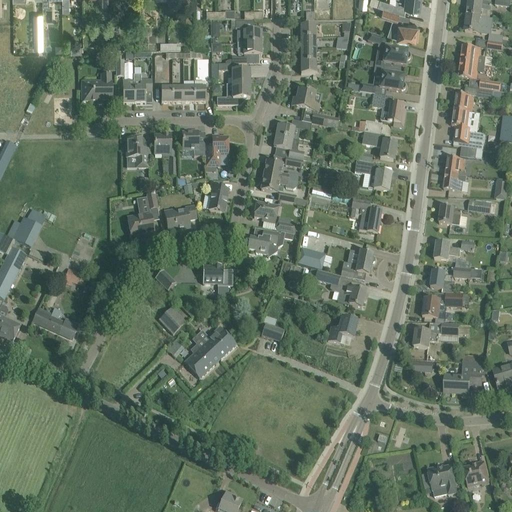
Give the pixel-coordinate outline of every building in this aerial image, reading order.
[(371,0),(370,4),(383,8),(393,11),(393,4),(380,0),(371,0)] [(396,0),(396,5),(405,6),(419,8),(419,0),(396,0)] [(496,0),(495,7),(511,9),(511,1),(501,0),(496,0)] [(469,2),(467,17),(480,19),(480,18),(490,19),(490,12),(491,5),(482,4),(482,3),(469,2)] [(396,22),(397,13),(393,11),(383,8),(381,13),(380,17),(396,22)] [(313,14),(306,14),(306,22),(314,22),(313,14)] [(480,19),(467,17),(465,33),(478,35),(487,36),(488,29),(491,30),(492,21),(480,20),(480,19)] [(231,31),(243,31),(243,21),(231,22),(231,31)] [(364,21),(354,22),(354,30),(358,32),(361,33),(364,21)] [(42,24),(33,24),(34,50),(43,50),(42,24)] [(211,24),(212,39),(220,39),(219,24),(211,24)] [(396,39),(415,41),(417,41),(418,32),(416,32),(416,26),(406,25),(398,24),(397,31),(396,39)] [(300,28),(300,40),(315,40),(315,28),(300,28)] [(243,44),(243,45),(261,45),(261,36),(259,33),(236,33),(237,45),(243,44)] [(384,39),(370,35),(367,44),(382,48),(384,39)] [(488,43),(502,45),(503,38),(489,36),(488,43)] [(300,40),(300,52),(315,52),(315,40),(300,40)] [(476,48),(487,50),(488,43),(477,42),(476,48)] [(488,43),(487,51),(497,52),(497,45),(488,43)] [(261,45),(243,45),(244,51),(237,51),(237,56),(238,57),(243,57),(259,57),(262,54),(261,45)] [(78,46),(70,46),(70,54),(78,54),(78,46)] [(463,48),(461,64),(485,67),(486,59),(479,59),(480,50),(463,48)] [(376,61),(375,69),(400,73),(401,68),(405,69),(406,62),(407,62),(408,62),(409,62),(409,61),(410,61),(410,60),(410,59),(411,59),(411,58),(410,58),(410,57),(410,56),(409,56),(409,55),(408,55),(407,55),(407,53),(386,50),(384,63),(376,61)] [(300,52),(301,64),(315,64),(315,52),(300,52)] [(232,58),(232,66),(247,66),(247,59),(238,59),(235,58),(232,58)] [(124,63),(116,62),(116,79),(124,79),(124,63)] [(315,64),(301,64),(301,76),(316,76),(315,64)] [(485,67),(461,64),(459,80),(476,82),(477,73),(484,74),(485,67)] [(226,73),(226,66),(218,66),(211,67),(211,82),(218,82),(218,73),(226,73)] [(400,73),(375,69),(374,76),(381,77),(379,90),(401,94),(401,92),(402,92),(403,92),(404,92),(404,91),(405,91),(405,90),(406,89),(406,88),(405,87),(405,86),(404,85),(403,85),(402,85),(403,78),(400,78),(400,73)] [(232,80),(232,87),(249,87),(249,73),(228,73),(228,80),(232,80)] [(134,83),(134,106),(146,105),(145,95),(152,95),(152,81),(141,82),(141,76),(134,77),(134,83)] [(82,83),(82,104),(97,104),(97,106),(112,106),(112,83),(111,83),(111,77),(101,77),(101,83),(82,83)] [(134,106),(134,83),(128,83),(128,82),(123,82),(123,106),(134,106)] [(494,93),(500,94),(501,85),(481,83),(480,91),(494,93)] [(374,96),(375,88),(360,86),(360,88),(359,94),(373,96),(374,96)] [(249,87),(232,87),(232,94),(228,94),(228,100),(217,100),(218,108),(240,107),(242,105),(242,101),(249,101),(249,87)] [(183,89),(172,90),(172,105),(183,105),(183,89)] [(194,89),(183,89),(183,105),(194,105),(194,89)] [(205,89),(194,89),(194,105),(206,105),(205,89)] [(172,105),(172,90),(161,90),(161,105),(172,105)] [(493,102),(494,93),(480,91),(480,93),(477,92),(476,100),(493,102)] [(315,95),(308,94),(298,92),(296,101),(293,101),(292,109),(318,114),(321,97),(315,96),(315,95)] [(387,124),(393,125),(393,129),(403,130),(405,118),(401,117),(403,107),(391,105),(392,99),(374,96),(373,96),(371,109),(379,110),(389,112),(387,124)] [(471,115),(474,99),(456,97),(454,112),(471,115)] [(452,128),(469,130),(471,115),(454,112),(452,128)] [(311,125),(327,128),(337,130),(339,122),(313,116),(311,125)] [(500,143),(511,144),(511,119),(503,118),(500,143)] [(302,123),(300,132),(310,133),(312,125),(302,123)] [(366,124),(364,135),(379,137),(381,126),(366,124)] [(277,130),(275,138),(293,141),(295,130),(280,127),(277,130)] [(469,130),(452,128),(450,143),(454,144),(453,148),(468,150),(476,151),(483,152),(484,146),(486,133),(469,130)] [(205,158),(205,150),(205,140),(205,145),(198,145),(198,135),(182,135),(183,152),(194,152),(194,159),(205,158)] [(397,146),(383,143),(384,138),(379,137),(364,135),(362,147),(382,150),(380,161),(393,163),(397,146)] [(171,158),(170,138),(154,138),(154,156),(162,156),(162,162),(169,162),(169,158),(171,158)] [(293,141),(275,138),(274,147),(276,150),(290,153),(288,160),(302,163),(304,154),(297,153),(299,143),(293,141)] [(228,158),(227,139),(212,140),(205,140),(205,150),(205,158),(205,169),(206,169),(206,174),(216,174),(216,169),(219,169),(219,158),(228,158)] [(126,141),(126,151),(126,160),(138,160),(138,170),(149,170),(148,151),(142,151),(142,140),(126,141)] [(0,157),(0,169),(5,171),(16,148),(7,144),(0,157)] [(500,148),(484,146),(483,152),(483,153),(499,155),(500,148)] [(468,150),(466,160),(475,161),(475,156),(476,151),(468,150)] [(349,160),(350,154),(341,152),(339,159),(349,160)] [(359,162),(371,164),(372,157),(360,155),(359,162)] [(302,163),(288,160),(286,160),(285,168),(301,171),(302,163)] [(448,160),(446,176),(466,178),(458,177),(459,172),(464,172),(465,162),(448,160)] [(177,178),(177,162),(169,162),(169,178),(177,178)] [(373,192),(378,192),(388,194),(391,176),(377,174),(378,167),(356,163),(354,175),(364,176),(362,189),(373,191),(373,192)] [(263,175),(262,177),(297,184),(299,176),(288,174),(288,177),(284,176),(283,176),(280,176),(282,167),(266,164),(264,175),(263,175)] [(466,178),(446,176),(444,191),(461,194),(462,184),(466,184),(467,179),(466,178)] [(297,184),(262,177),(262,180),(263,180),(261,192),(271,194),(277,195),(279,185),(282,186),(282,187),(285,187),(285,190),(294,191),(297,189),(297,184)] [(495,201),(507,203),(508,183),(497,181),(495,201)] [(192,186),(184,188),(185,196),(193,195),(192,186)] [(209,212),(224,215),(228,192),(219,191),(220,188),(211,186),(209,197),(211,198),(209,212)] [(278,202),(294,205),(306,208),(307,202),(295,200),(296,198),(280,195),(278,202)] [(157,210),(155,197),(147,199),(149,212),(157,210)] [(367,234),(368,234),(377,236),(381,214),(368,212),(370,204),(353,201),(352,210),(360,211),(359,217),(361,217),(361,222),(368,223),(367,234)] [(469,213),(491,216),(492,205),(470,203),(469,213)] [(266,224),(272,225),(275,226),(278,209),(256,205),(254,220),(267,222),(266,224)] [(165,217),(166,224),(168,234),(190,230),(188,222),(196,220),(194,209),(186,210),(186,213),(165,217)] [(460,228),(462,212),(454,211),(441,209),(439,226),(460,228)] [(0,309),(27,257),(12,249),(15,243),(31,251),(42,228),(45,222),(44,221),(46,217),(32,211),(30,214),(30,215),(27,220),(24,218),(22,222),(17,220),(8,239),(3,236),(0,241),(0,253),(7,257),(0,272),(0,309)] [(359,212),(351,211),(350,219),(358,221),(359,212)] [(128,220),(129,229),(131,239),(147,236),(147,238),(154,236),(150,216),(128,220)] [(276,233),(292,236),(301,238),(302,230),(295,229),(295,228),(278,224),(276,233)] [(277,253),(278,249),(283,246),(284,241),(293,242),(294,236),(279,234),(278,235),(263,233),(262,241),(250,239),(247,251),(256,253),(255,255),(267,257),(269,260),(277,253)] [(462,252),(474,254),(475,246),(463,244),(462,252)] [(434,261),(444,263),(448,263),(449,258),(460,259),(461,251),(450,250),(450,248),(436,246),(434,261)] [(296,266),(321,273),(325,258),(302,251),(301,251),(296,266)] [(343,264),(341,278),(352,280),(354,274),(369,277),(373,257),(359,254),(356,267),(343,264)] [(203,268),(202,286),(218,286),(218,289),(232,289),(232,273),(223,273),(224,269),(221,268),(221,267),(212,267),(212,268),(203,268)] [(455,270),(454,280),(470,281),(470,272),(455,270)] [(65,281),(75,285),(85,288),(88,277),(68,271),(65,281)] [(311,271),(308,281),(338,289),(340,279),(321,274),(311,271)] [(163,272),(155,280),(168,293),(176,285),(163,272)] [(430,290),(440,291),(442,291),(442,295),(453,295),(455,284),(452,284),(452,278),(445,277),(445,276),(432,274),(430,290)] [(341,304),(349,307),(352,307),(361,310),(366,294),(356,291),(353,290),(353,291),(345,289),(341,304)] [(440,304),(434,303),(425,302),(422,319),(439,321),(441,311),(445,311),(445,309),(463,310),(463,296),(447,296),(446,304),(440,303),(440,304)] [(37,312),(36,314),(32,324),(72,341),(79,327),(70,323),(65,321),(64,324),(58,321),(62,313),(54,310),(51,318),(37,312)] [(172,310),(159,322),(173,337),(186,325),(172,310)] [(0,317),(0,337),(13,344),(17,335),(21,327),(0,317)] [(265,317),(262,324),(274,328),(276,321),(265,317)] [(338,331),(331,329),(328,343),(339,346),(342,338),(353,341),(358,324),(341,319),(338,331)] [(430,325),(430,334),(440,334),(440,326),(430,325)] [(265,327),(261,338),(280,344),(284,333),(265,327)] [(439,336),(439,337),(431,335),(416,333),(414,349),(429,351),(430,344),(438,345),(438,343),(459,344),(459,335),(469,335),(470,328),(443,327),(442,337),(439,336)] [(236,347),(229,340),(220,329),(208,339),(202,332),(196,338),(204,347),(203,348),(218,364),(236,347)] [(199,382),(218,364),(203,348),(204,347),(196,338),(191,342),(196,347),(190,353),(194,357),(184,365),(199,382)] [(167,352),(176,359),(184,350),(175,342),(167,352)] [(486,366),(485,366),(463,364),(462,379),(445,378),(444,395),(469,397),(469,387),(481,387),(482,376),(488,377),(486,366)] [(511,367),(493,373),(499,391),(509,388),(509,387),(511,385),(511,367)] [(379,437),(377,444),(385,446),(386,440),(379,437)] [(463,469),(468,490),(482,487),(482,488),(489,486),(489,484),(490,484),(485,463),(472,465),(472,467),(463,469)] [(455,488),(456,488),(451,468),(438,472),(437,470),(428,472),(429,476),(422,478),(426,492),(432,490),(434,500),(456,495),(455,488)] [(219,504),(217,510),(219,511),(218,511),(237,511),(242,503),(234,500),(235,498),(226,494),(221,505),(219,504)]
